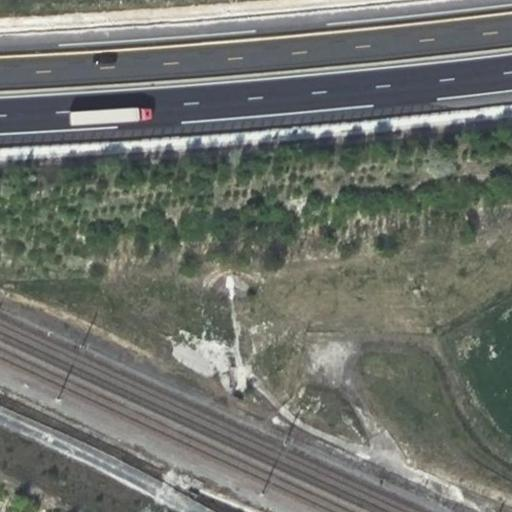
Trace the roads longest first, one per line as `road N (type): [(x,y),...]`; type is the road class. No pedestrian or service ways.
road 1 (motorway): [(511,19),(0,66)]
road 2 (motorway): [(0,115),(511,70)]
